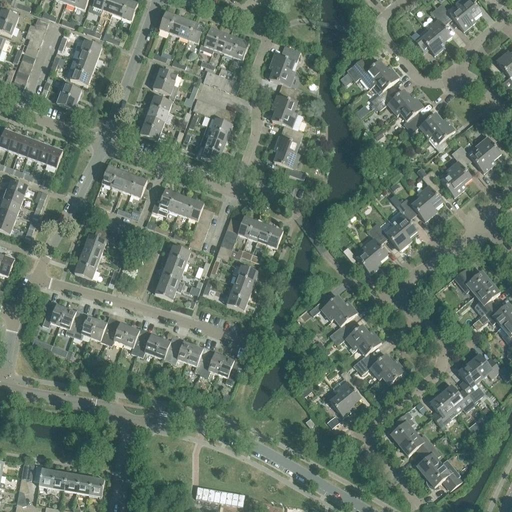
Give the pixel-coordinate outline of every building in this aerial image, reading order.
[(67,0),(66,6),(75,10),(78,0),(67,0)] [(78,0),(75,10),(85,13),(90,0),(78,0)] [(101,18),(103,14),(107,0),(96,0),(97,0),(96,0),(93,0),(88,13),(101,18)] [(107,0),(103,14),(112,17),(118,0),(107,0)] [(118,0),(112,17),(122,21),(128,4),(118,0)] [(465,18),(466,17),(468,15),(473,22),(474,22),(482,15),(471,2),(473,0),(466,0),(456,8),(459,11),(465,18)] [(128,4),(122,21),(132,25),(138,7),(128,4)] [(464,35),(474,26),(476,25),(474,22),(473,22),(468,15),(466,17),(465,18),(459,11),(451,18),(442,7),(437,11),(447,22),(451,19),(464,35)] [(436,42),(437,41),(439,39),(444,46),(445,45),(452,39),(442,26),(447,22),(437,11),(432,15),(439,23),(427,33),(430,35),(436,42)] [(0,17),(0,23),(15,29),(19,20),(2,13),(0,17)] [(166,15),(159,33),(169,36),(176,19),(166,15)] [(169,36),(179,40),(185,22),(176,19),(169,36)] [(47,31),(49,25),(37,21),(35,26),(47,31)] [(185,22),(179,40),(189,43),(195,26),(185,22)] [(15,29),(0,23),(0,34),(12,39),(15,29)] [(33,32),(45,36),(47,31),(35,26),(34,29),(33,32)] [(195,26),(189,43),(198,47),(205,30),(195,26)] [(32,36),(31,37),(43,42),(45,36),(33,32),(32,36)] [(212,57),(214,53),(220,35),(210,32),(204,48),(201,47),(199,52),(212,57)] [(220,35),(214,53),(223,57),(230,39),(220,35)] [(435,59),(445,50),(447,49),(445,45),(444,46),(439,39),(437,41),(436,42),(430,35),(421,42),(418,38),(414,42),(424,54),(428,50),(435,59)] [(29,43),(41,47),(43,42),(31,37),(30,42),(29,43)] [(223,57),(233,60),(240,43),(230,39),(223,57)] [(27,48),(39,53),(41,47),(29,43),(27,48)] [(243,64),(250,46),(240,43),(233,60),(243,64)] [(85,44),(81,54),(99,61),(102,51),(85,44)] [(25,54),(37,58),(39,53),(27,48),(25,54)] [(81,54),(78,63),(95,70),(99,61),(81,54)] [(291,75),(292,74),(292,72),(297,59),(283,54),(281,59),(276,57),(270,72),(274,73),(282,76),(283,72),(291,75)] [(510,80),(505,84),(502,87),(511,98),(511,82),(510,81),(511,79),(511,59),(511,58),(509,55),(497,64),(510,80)] [(34,67),(36,61),(24,57),(22,63),(34,67)] [(380,77),(386,72),(379,64),(370,72),(363,62),(363,61),(347,74),(356,84),(361,79),(371,91),(376,87),(383,81),(381,79),(380,77)] [(31,72),(34,67),(22,63),(20,68),(31,72)] [(78,63),(74,73),(91,80),(95,70),(78,63)] [(29,78),(31,72),(20,68),(18,73),(29,78)] [(380,77),(381,79),(383,81),(376,87),(382,95),(371,104),(373,106),(375,109),(387,99),(383,94),(399,81),(389,69),(386,72),(380,77)] [(225,81),(228,73),(221,70),(218,78),(219,78),(224,80),(225,81)] [(156,76),(154,81),(174,89),(178,79),(160,72),(159,76),(156,76)] [(270,83),(287,89),(285,95),(299,100),(302,94),(290,90),(295,75),(292,74),(291,75),(283,72),(282,76),(274,73),(270,83)] [(18,73),(16,79),(27,83),(29,78),(18,73)] [(91,80),(74,73),(70,83),(88,90),(91,80)] [(232,83),(235,76),(228,73),(225,81),(230,83),(232,83)] [(207,74),(203,86),(209,88),(213,76),(207,74)] [(219,78),(218,78),(213,76),(209,88),(214,90),(219,78)] [(219,78),(214,90),(220,92),(224,80),(219,78)] [(16,79),(14,85),(25,89),(27,83),(16,79)] [(220,92),(225,94),(230,83),(225,81),(224,80),(220,92)] [(174,89),(154,81),(153,86),(155,88),(153,92),(170,99),(169,101),(174,103),(179,90),(174,89)] [(225,94),(231,96),(235,85),(232,83),(230,83),(225,94)] [(14,85),(12,90),(23,94),(25,89),(14,85)] [(231,96),(237,98),(241,87),(235,85),(231,96)] [(64,87),(61,97),(78,104),(82,94),(64,87)] [(407,110),(405,108),(404,107),(411,101),(410,101),(404,93),(391,104),(387,99),(375,109),(379,114),(387,107),(397,119),(400,116),(407,110)] [(186,108),(191,110),(196,97),(191,95),(186,108)] [(294,115),(294,113),(299,100),(285,95),(283,101),(278,99),(272,113),(276,114),(284,117),(286,113),(293,116),(294,115)] [(57,107),(74,114),(78,104),(61,97),(57,107)] [(404,107),(405,108),(407,110),(400,116),(407,124),(403,127),(407,132),(419,122),(415,117),(423,111),(413,98),(410,101),(411,101),(404,107)] [(155,99),(151,109),(169,116),(172,106),(155,99)] [(193,114),(199,116),(203,104),(197,102),(193,114)] [(203,104),(199,116),(204,118),(208,107),(203,104)] [(214,109),(208,107),(204,118),(210,120),(214,109)] [(151,109),(148,119),(165,125),(169,116),(151,109)] [(219,111),(214,109),(210,120),(211,120),(215,122),(219,111)] [(225,113),(219,111),(215,122),(221,124),(225,113)] [(230,115),(225,113),(221,124),(226,126),(230,115)] [(272,125),(289,131),(287,137),(301,142),(304,135),(292,131),(297,117),(294,115),(293,116),(286,113),(284,117),(276,114),(272,125)] [(236,117),(230,115),(226,126),(232,128),(236,117)] [(439,134),(437,132),(436,130),(442,124),(435,116),(423,127),(419,122),(407,132),(411,136),(419,130),(429,142),(432,139),(439,134)] [(161,135),(165,125),(148,119),(144,128),(161,135)] [(211,120),(207,130),(232,139),(234,134),(231,133),(233,128),(232,128),(226,126),(221,124),(215,122),(211,120)] [(429,142),(435,150),(439,154),(451,145),(453,143),(449,138),(455,133),(445,121),(442,124),(436,130),(437,132),(439,134),(432,139),(429,142)] [(161,135),(144,128),(140,138),(158,145),(161,135)] [(488,141),(478,149),(476,150),(479,153),(484,160),(486,159),(488,157),(493,163),(501,157),(491,144),(496,140),(486,128),(481,133),(488,141)] [(6,130),(0,146),(0,150),(8,154),(15,137),(9,135),(10,132),(6,130)] [(208,141),(226,148),(227,143),(230,144),(232,139),(207,130),(204,139),(208,141)] [(373,137),(378,142),(383,138),(381,136),(383,134),(380,131),(373,137)] [(16,134),(15,137),(8,154),(18,157),(24,140),(20,139),(21,136),(16,134)] [(24,140),(18,157),(27,161),(34,144),(29,142),(30,139),(25,137),(24,140)] [(296,157),(297,154),(301,142),(287,137),(285,142),(280,140),(274,155),(278,156),(286,158),(287,154),(295,157),(296,157)] [(205,151),(222,157),(226,148),(208,141),(204,139),(200,149),(205,151)] [(34,144),(27,161),(37,165),(43,147),(39,146),(40,143),(35,141),(34,144)] [(47,168),(53,151),(48,149),(49,146),(45,145),(43,147),(37,165),(47,168)] [(57,172),(63,155),(58,153),(59,150),(54,148),(53,151),(47,168),(57,172)] [(488,157),(486,159),(484,160),(479,153),(471,160),(461,149),(457,153),(466,164),(471,161),(484,176),(496,166),(493,163),(488,157)] [(201,161),(218,167),(222,157),(205,151),(201,161)] [(458,165),(449,173),(446,175),(449,178),(455,184),(457,183),(459,181),(464,188),(472,181),(462,168),(466,164),(457,153),(452,157),(458,165)] [(290,177),(303,183),(306,177),(294,172),(299,158),(296,157),(295,157),(287,154),(286,158),(278,156),(274,165),(292,172),(290,177)] [(3,168),(1,173),(11,176),(12,172),(3,168)] [(111,191),(118,173),(108,169),(101,187),(111,191)] [(12,172),(11,176),(20,180),(22,175),(12,172)] [(121,194),(128,177),(118,173),(111,191),(121,194)] [(433,184),(438,179),(432,173),(427,177),(433,184)] [(22,175),(20,180),(30,183),(31,179),(22,175)] [(131,198),(137,180),(128,177),(121,194),(131,198)] [(429,189),(419,197),(417,199),(420,202),(426,208),(428,207),(429,206),(434,212),(435,212),(443,205),(432,193),(437,189),(433,184),(427,177),(422,181),(429,189)] [(467,191),(464,188),(459,181),(457,183),(455,184),(449,178),(442,184),(441,185),(454,201),(467,191)] [(31,179),(30,183),(39,187),(41,182),(31,179)] [(147,184),(137,180),(131,198),(140,202),(147,184)] [(41,182),(39,187),(49,191),(51,186),(41,182)] [(24,199),(28,190),(11,183),(9,188),(6,187),(4,192),(7,193),(24,199)] [(395,185),(390,190),(393,194),(398,189),(395,185)] [(20,209),(24,199),(7,193),(5,198),(3,197),(1,202),(3,203),(20,209)] [(163,199),(158,198),(152,215),(157,216),(159,210),(169,214),(175,197),(165,193),(163,199)] [(39,204),(43,206),(47,196),(42,195),(39,204)] [(169,214),(178,217),(180,213),(185,200),(175,197),(169,214)] [(185,200),(180,213),(178,217),(188,221),(194,204),(185,200)] [(429,206),(428,207),(426,208),(420,202),(412,208),(407,202),(402,206),(412,218),(416,214),(425,225),(437,215),(435,212),(434,212),(429,206)] [(0,212),(17,219),(20,209),(3,203),(2,207),(0,206),(0,212)] [(35,214),(40,216),(43,206),(39,204),(35,214)] [(199,222),(201,216),(203,211),(204,207),(194,204),(188,221),(198,225),(199,222)] [(404,218),(394,226),(392,228),(394,231),(395,230),(400,237),(402,236),(403,234),(409,241),(417,234),(407,221),(412,218),(402,206),(397,210),(404,218)] [(203,211),(201,216),(212,220),(214,215),(203,211)] [(0,223),(13,228),(17,219),(0,212),(0,223)] [(32,224),(36,225),(40,216),(35,214),(32,224)] [(201,216),(199,222),(210,226),(212,220),(201,216)] [(238,238),(247,241),(254,224),(244,220),(242,225),(240,231),(238,236),(238,238)] [(231,221),(229,227),(240,231),(242,225),(231,221)] [(199,222),(198,225),(197,227),(208,231),(210,226),(199,222)] [(0,234),(10,238),(13,228),(0,223),(0,234)] [(28,234),(33,235),(36,225),(32,224),(28,234)] [(247,241),(257,245),(263,227),(254,224),(247,241)] [(403,234),(402,236),(400,237),(395,230),(394,231),(387,237),(377,226),(372,230),(382,242),(387,238),(400,254),(412,244),(409,241),(403,234)] [(208,231),(197,227),(195,233),(206,237),(208,231)] [(229,227),(227,232),(238,236),(240,231),(229,227)] [(257,245),(267,249),(273,231),(263,227),(257,245)] [(99,241),(104,230),(98,228),(94,239),(99,241)] [(105,244),(109,232),(104,230),(99,241),(105,244)] [(374,242),(365,250),(363,252),(365,255),(366,255),(371,261),(373,260),(374,258),(380,265),(388,258),(377,246),(382,242),(372,230),(368,234),(374,242)] [(267,249),(277,252),(283,235),(273,231),(267,249)] [(115,234),(110,232),(109,232),(105,244),(106,244),(110,246),(115,234)] [(227,232),(225,238),(236,242),(238,238),(238,236),(227,232)] [(193,238),(204,242),(206,237),(195,233),(193,238)] [(25,243),(29,245),(33,235),(28,234),(24,243),(25,243)] [(116,248),(120,236),(115,234),(110,246),(116,248)] [(121,250),(126,238),(120,236),(116,248),(121,250)] [(99,241),(94,239),(89,238),(85,247),(103,254),(106,244),(105,244),(99,241)] [(127,252),(131,240),(126,238),(121,250),(127,252)] [(190,244),(202,248),(204,242),(193,238),(190,244)] [(225,238),(223,243),(234,247),(236,242),(225,238)] [(223,243),(221,249),(232,253),(234,247),(223,243)] [(188,249),(200,253),(202,248),(190,244),(188,249)] [(99,263),(103,254),(85,247),(82,257),(99,263)] [(169,259),(187,265),(191,255),(173,249),(169,259)] [(221,249),(219,254),(230,258),(231,256),(231,255),(232,253),(221,249)] [(374,258),(373,260),(371,261),(366,255),(365,255),(357,261),(348,250),(343,254),(352,266),(357,262),(370,278),(382,268),(380,265),(374,258)] [(230,259),(229,260),(239,263),(240,260),(241,259),(242,256),(238,255),(237,255),(232,253),(231,255),(231,256),(230,258),(230,259)] [(219,254),(217,260),(228,264),(229,260),(230,259),(230,258),(219,254)] [(0,277),(8,280),(15,263),(9,261),(10,259),(6,257),(5,259),(0,272),(0,277)] [(96,273),(99,263),(82,257),(78,266),(96,273)] [(166,268),(183,275),(187,265),(169,259),(166,268)] [(92,283),(96,273),(78,266),(75,276),(92,283)] [(166,268),(162,278),(180,284),(183,275),(166,268)] [(241,269),(237,279),(255,285),(258,275),(241,269)] [(482,274),(474,281),(466,271),(464,274),(454,282),(458,286),(466,296),(471,292),(475,298),(491,285),(482,274)] [(162,278),(159,287),(176,294),(180,284),(162,278)] [(237,279),(234,288),(251,295),(255,285),(237,279)] [(481,320),(484,317),(495,309),(490,304),(500,296),(491,285),(475,298),(480,304),(476,307),(474,311),(481,320)] [(155,297),(173,304),(176,294),(159,287),(155,297)] [(234,288),(230,298),(248,304),(251,295),(234,288)] [(230,298),(227,308),(244,314),(248,304),(230,298)] [(324,303),(309,315),(313,319),(321,313),(331,325),(341,316),(338,312),(344,307),(337,299),(327,307),(324,303)] [(189,310),(193,311),(194,308),(197,302),(192,300),(190,306),(189,310)] [(60,329),(66,311),(57,308),(58,305),(52,303),(42,329),(48,331),(50,325),(60,329)] [(357,317),(349,307),(347,305),(344,307),(338,312),(341,316),(334,322),(341,330),(329,339),(333,344),(345,334),(342,330),(357,317)] [(495,309),(484,317),(493,328),(497,324),(502,330),(511,321),(511,310),(508,306),(499,314),(495,309)] [(66,311),(60,329),(67,332),(65,337),(73,340),(82,315),(76,312),(76,315),(66,311)] [(81,337),(91,341),(97,323),(88,319),(88,317),(82,315),(73,340),(79,342),(81,337)] [(100,345),(106,347),(115,322),(109,320),(107,327),(97,323),(91,341),(100,344),(100,345)] [(511,321),(502,330),(507,336),(503,339),(511,349),(511,350),(511,321)] [(114,344),(123,348),(130,330),(120,326),(121,324),(115,322),(106,347),(112,349),(114,344)] [(346,342),(354,352),(355,353),(358,351),(365,345),(362,342),(368,336),(362,328),(349,339),(345,334),(333,344),(337,349),(346,342)] [(130,356),(136,359),(146,333),(140,331),(139,333),(130,330),(123,348),(132,351),(130,356)] [(146,333),(136,359),(142,361),(144,356),(154,359),(160,341),(151,338),(152,336),(146,333)] [(381,346),(373,336),(371,334),(368,336),(362,342),(365,345),(358,351),(365,359),(354,368),(357,373),(369,363),(366,359),(381,346)] [(163,363),(169,366),(179,340),(173,338),(170,345),(160,341),(154,359),(163,363)] [(177,362),(187,366),(193,348),(184,345),(184,342),(179,340),(169,366),(175,368),(177,362)] [(34,342),(34,344),(32,348),(39,350),(41,344),(34,342)] [(316,347),(321,353),(324,350),(320,344),(316,347)] [(194,374),(200,377),(209,352),(203,350),(203,352),(193,348),(187,366),(196,369),(194,374)] [(208,374),(218,377),(224,360),(215,356),(215,354),(209,352),(200,377),(206,379),(208,374)] [(389,374),(388,373),(386,371),(393,366),(392,365),(386,357),(373,368),(369,363),(357,373),(362,378),(370,371),(379,382),(382,380),(389,374)] [(480,358),(469,367),(482,382),(488,378),(491,382),(502,373),(493,363),(488,367),(480,358)] [(224,360),(218,377),(227,381),(225,386),(231,389),(241,363),(234,361),(233,364),(224,360)] [(405,375),(397,365),(395,363),(392,365),(393,366),(386,371),(388,373),(389,374),(382,380),(389,388),(378,398),(382,403),(399,388),(395,384),(405,375)] [(482,382),(469,367),(458,376),(466,385),(461,389),(465,394),(474,406),(485,397),(476,387),(482,382)] [(348,385),(338,393),(336,395),(338,398),(344,404),(346,403),(348,401),(353,408),(361,402),(351,389),(355,385),(346,373),(341,377),(348,385)] [(441,398),(454,414),(457,418),(458,417),(457,417),(463,412),(466,416),(476,408),(474,406),(465,394),(460,398),(452,389),(441,398)] [(348,401),(346,403),(344,404),(338,398),(330,404),(321,393),(316,397),(326,409),(331,405),(344,421),(356,411),(353,408),(348,401)] [(433,420),(441,431),(452,422),(448,418),(454,414),(441,398),(430,407),(438,416),(433,420)] [(427,414),(419,405),(415,409),(422,417),(427,414)] [(485,416),(490,422),(495,419),(494,418),(489,412),(485,416)] [(406,416),(395,425),(400,430),(391,437),(400,448),(415,436),(410,430),(414,426),(406,416)] [(328,426),(332,431),(339,425),(335,420),(328,426)] [(305,426),(310,432),(315,428),(310,422),(305,426)] [(418,452),(422,457),(432,448),(424,438),(420,441),(415,436),(400,448),(409,459),(418,452)] [(417,469),(426,480),(441,467),(437,462),(441,458),(432,448),(422,457),(426,462),(417,469)] [(448,462),(442,467),(426,480),(428,482),(428,486),(429,488),(432,491),(435,491),(438,491),(438,489),(444,484),(452,493),(462,485),(459,480),(461,478),(448,462)] [(26,482),(27,484),(32,483),(34,468),(24,466),(22,481),(26,482)] [(40,484),(39,489),(52,491),(55,474),(47,472),(47,470),(37,468),(34,483),(40,484)] [(52,491),(64,493),(68,474),(64,473),(63,475),(55,474),(52,491)] [(64,493),(77,495),(80,478),(72,477),(72,474),(68,474),(64,493)] [(77,495),(89,498),(93,478),(88,477),(88,480),(80,478),(77,495)] [(93,478),(89,498),(102,500),(105,483),(97,481),(97,479),(93,478)] [(24,494),(24,497),(30,495),(27,484),(26,482),(22,481),(20,493),(24,494)] [(198,490),(196,501),(225,506),(243,509),(245,498),(227,495),(215,493),(198,490)] [(22,507),(22,509),(27,507),(24,497),(24,494),(20,493),(17,506),(22,507)] [(164,494),(156,493),(154,500),(163,502),(164,494)]
